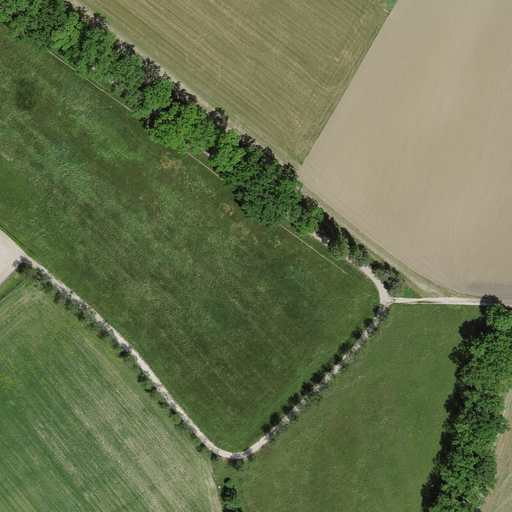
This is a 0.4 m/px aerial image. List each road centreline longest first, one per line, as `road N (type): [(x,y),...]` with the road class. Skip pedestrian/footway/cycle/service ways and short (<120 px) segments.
road 1 (track): [(28,257),(138,357),(212,447),(232,456),(255,447),(329,374),(377,318),(384,293),(353,258),(7,0)]
road 2 (track): [(55,0),(440,299)]
